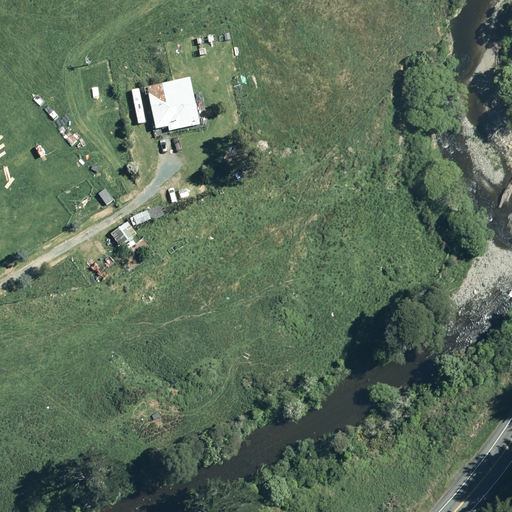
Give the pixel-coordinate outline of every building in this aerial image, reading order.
[(147,85),(156,129),(169,127),(170,132),(202,125),(191,76),(147,85)] [(221,168),(205,175),(213,193),(229,186),(221,168)] [(107,188),(99,193),(107,207),(116,202),(107,188)] [(134,217),(137,225),(163,215),(160,207),(134,217)] [(103,240),(111,252),(136,234),(128,223),(103,240)] [(183,241),(169,248),(173,257),(188,249),(183,241)]
